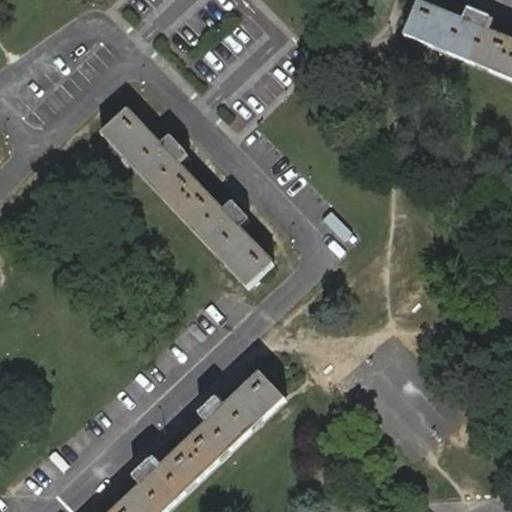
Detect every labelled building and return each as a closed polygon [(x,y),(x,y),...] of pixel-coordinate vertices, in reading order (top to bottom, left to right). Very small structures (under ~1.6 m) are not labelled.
[(511,43),(488,34),(466,25),(419,5),(405,39),(511,83),(511,43)] [(471,12),(466,25),(488,34),(493,22),(471,12)] [(176,164),(161,148),(127,113),(102,136),(247,290),(273,266),(238,230),(223,214),(176,164)] [(172,138),(161,148),(176,164),(187,154),(172,138)] [(223,214),(238,230),(250,219),(234,203),(223,214)] [(173,511),(290,404),(264,378),(228,411),(211,427),(161,474),(145,489),(120,511),(173,511)] [(211,427),(228,411),(219,401),(202,417),(211,427)] [(135,479),(145,489),(161,474),(151,463),(135,479)]
